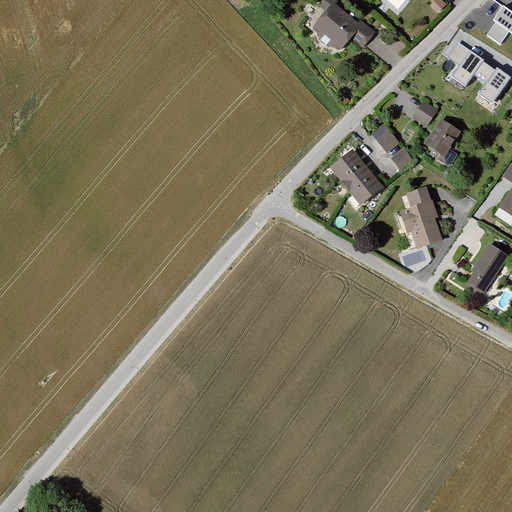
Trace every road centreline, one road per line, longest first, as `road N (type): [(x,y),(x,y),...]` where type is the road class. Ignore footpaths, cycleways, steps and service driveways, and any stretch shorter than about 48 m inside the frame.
road 1 (residential): [(273,203),(4,511)]
road 2 (residential): [(474,0),(273,203)]
road 3 (residential): [(273,203),(511,340)]
